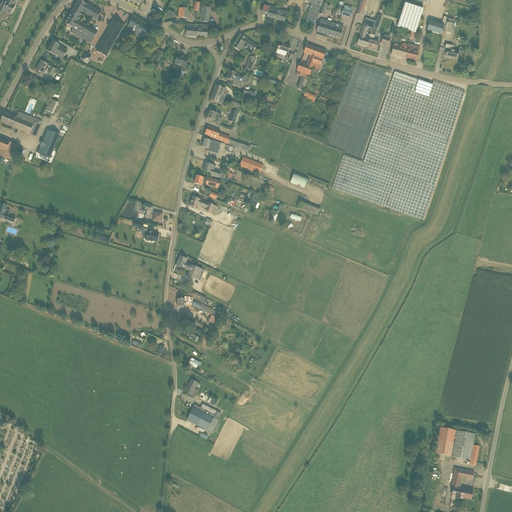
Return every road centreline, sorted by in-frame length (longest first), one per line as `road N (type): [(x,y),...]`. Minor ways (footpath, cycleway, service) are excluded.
road 1 (unclassified): [(175,401),(165,302),(169,243),(191,139),(220,62)]
road 2 (tertiary): [(233,33),(280,28),(356,56),(471,82)]
road 3 (unclassified): [(481,511),(511,366)]
road 4 (tertiary): [(0,108),(66,0)]
